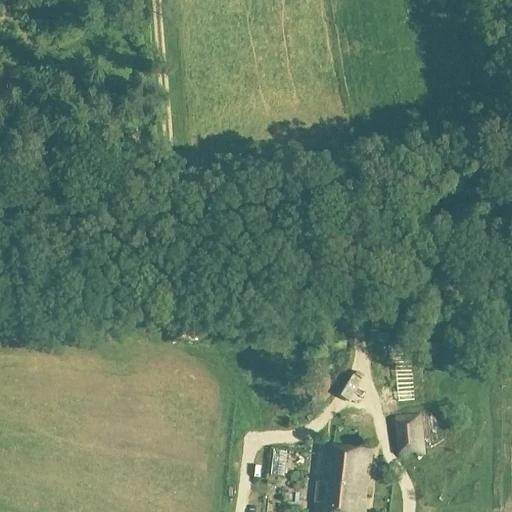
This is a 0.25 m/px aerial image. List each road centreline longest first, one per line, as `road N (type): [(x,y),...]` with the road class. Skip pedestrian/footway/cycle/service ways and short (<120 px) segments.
road 1 (unclassified): [(0,145),(167,180),(234,178),(511,130)]
road 2 (track): [(355,158),(347,276),(359,369)]
road 3 (track): [(167,180),(153,0)]
